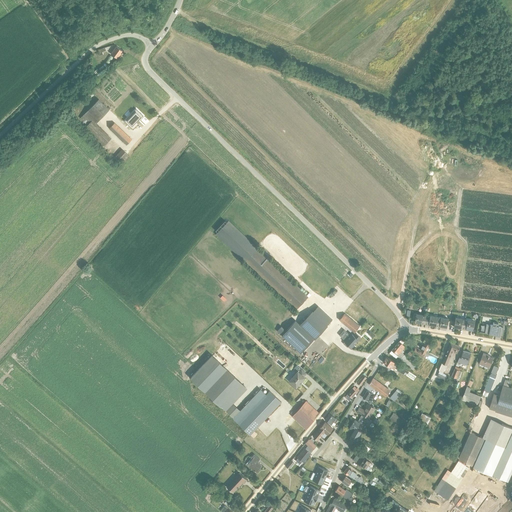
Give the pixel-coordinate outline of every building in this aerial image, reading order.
[(111,54),(118,59),(124,52),(117,46),(111,54)] [(103,52),(107,50),(106,47),(98,50),(100,56),(104,54),(103,52)] [(91,92),(85,98),(88,100),(94,95),(91,92)] [(99,99),(80,118),(87,125),(85,128),(104,146),(112,138),(96,123),(110,109),(99,99)] [(134,110),(122,123),(128,129),(135,122),(137,124),(143,118),(134,110)] [(115,122),(109,128),(126,145),(132,139),(115,122)] [(122,149),(115,157),(117,159),(116,161),(118,164),(120,162),(121,162),(128,154),(122,149)] [(229,221),(216,234),(244,262),(258,248),(229,221)] [(258,248),(244,262),(295,311),(309,296),(258,248)] [(282,327),(277,331),(287,340),(301,353),(314,339),(315,340),(328,326),(327,325),(332,320),(318,306),(313,312),(312,311),(300,324),(296,321),(286,331),(282,327)] [(345,313),(339,320),(354,333),(360,326),(345,313)] [(425,324),(427,316),(426,316),(417,314),(414,313),(413,318),(415,319),(415,322),(425,324)] [(427,316),(425,324),(435,326),(436,326),(437,318),(438,317),(430,315),(430,316),(427,316)] [(437,318),(436,326),(447,328),(448,319),(438,317),(437,318)] [(463,329),(465,320),(456,318),(454,327),(457,328),(462,329),(463,329)] [(465,320),(463,329),(470,330),(473,330),(474,322),(474,321),(465,320)] [(486,324),(485,333),(489,334),(499,336),(499,335),(502,336),(503,331),(504,327),(498,326),(499,324),(493,323),(493,326),(486,324)] [(344,330),(339,335),(346,341),(348,343),(346,346),(350,349),(353,346),(353,347),(361,337),(355,333),(352,337),(344,330)] [(416,347),(413,351),(421,356),(423,357),(425,354),(426,354),(430,345),(432,340),(425,337),(422,342),(424,343),(423,345),(422,345),(421,348),(420,350),(416,347)] [(391,351),(390,353),(396,358),(398,356),(399,358),(413,370),(417,365),(403,353),(404,352),(403,350),(406,347),(402,344),(405,341),(402,339),(399,341),(391,351)] [(439,371),(437,377),(446,381),(446,375),(443,373),(447,365),(448,365),(453,352),(457,353),(460,346),(450,343),(439,371)] [(459,357),(457,362),(467,365),(471,352),(463,350),(461,358),(459,357)] [(409,351),(407,354),(410,357),(410,358),(412,360),(415,357),(409,351)] [(483,353),(479,363),(489,368),(493,358),(487,356),(488,355),(483,353)] [(205,392),(227,369),(212,355),(190,378),(205,392)] [(387,357),(383,362),(394,370),(398,364),(395,362),(387,357)] [(297,371),(289,380),(296,387),(299,383),(300,384),(302,381),(305,377),(304,376),(306,373),(297,364),(294,368),(297,371)] [(484,390),(482,394),(487,396),(489,392),(496,376),(496,375),(499,367),(494,365),(491,371),(484,390)] [(400,366),(397,370),(404,374),(405,372),(408,374),(409,372),(400,366)] [(455,367),(451,376),(458,379),(462,372),(460,371),(461,369),(455,367)] [(227,369),(205,392),(221,407),(221,406),(233,417),(233,418),(254,438),(258,434),(254,431),(282,402),(269,390),(266,394),(260,389),(240,410),(233,403),(247,388),(227,369)] [(284,380),(290,373),(286,370),(281,377),(284,380)] [(358,382),(357,383),(361,386),(367,377),(363,375),(358,382)] [(373,378),(369,384),(387,396),(390,390),(373,378)] [(470,380),(462,400),(477,406),(478,404),(481,396),(469,391),(473,382),(470,380)] [(494,393),(489,408),(495,410),(495,411),(511,416),(511,387),(503,385),(499,395),(494,393)] [(354,386),(345,397),(349,401),(359,390),(357,388),(356,388),(354,386)] [(395,391),(389,398),(394,402),(400,395),(398,393),(399,391),(396,388),(394,391),(395,391)] [(367,390),(363,397),(371,403),(375,396),(367,390)] [(302,404),(315,416),(318,412),(306,401),(302,404)] [(298,410),(311,423),(316,417),(315,416),(302,404),(300,403),(296,408),(298,410)] [(362,415),(369,419),(376,409),(367,403),(364,410),(359,407),(357,410),(356,411),(362,415)] [(311,423),(298,410),(292,416),(306,429),(311,423)] [(329,413),(325,420),(331,424),(333,421),(335,423),(338,426),(341,422),(329,413)] [(393,413),(390,418),(398,424),(402,419),(393,413)] [(422,413),(419,420),(428,425),(431,417),(422,413)] [(369,419),(362,415),(358,421),(355,419),(349,428),(353,431),(350,438),(356,441),(362,431),(357,428),(360,423),(361,424),(363,420),(369,424),(371,420),(369,419)] [(486,439),(473,465),(473,467),(492,475),(508,482),(511,472),(511,427),(491,418),(482,437),(486,439)] [(325,422),(313,436),(318,440),(325,432),(328,435),(333,428),(325,422)] [(486,439),(482,437),(470,432),(462,451),(458,459),(473,465),(486,439)] [(314,444),(310,440),(309,439),(305,443),(313,450),(316,446),(314,444)] [(365,445),(361,450),(366,453),(370,448),(365,445)] [(298,457),(296,460),(300,464),(302,461),(303,462),(311,453),(305,448),(297,457),(298,457)] [(254,454),(246,463),(248,464),(247,465),(257,473),(261,469),(260,468),(262,465),(261,464),(258,462),(261,459),(254,454)] [(357,454),(353,460),(358,464),(357,465),(361,468),(362,466),(368,471),(370,467),(369,467),(372,463),(359,454),(358,454),(357,454)] [(448,470),(434,491),(448,500),(469,467),(458,461),(451,472),(448,470)] [(315,473),(326,478),(329,470),(318,466),(315,473)] [(348,467),(344,472),(363,486),(365,483),(363,481),(361,476),(359,477),(357,475),(356,474),(348,467)] [(236,475),(226,486),(233,493),(243,482),(244,484),(247,480),(239,472),(238,473),(238,472),(236,474),(236,475)] [(326,478),(315,473),(312,480),(323,484),(326,478)] [(348,486),(352,480),(346,476),(341,482),(348,486)] [(306,493),(317,498),(318,495),(320,490),(310,486),(306,493)] [(339,486),(335,491),(350,501),(352,498),(351,497),(353,494),(346,489),(345,490),(339,486)] [(317,498),(306,493),(303,501),(314,505),(315,501),(316,501),(317,498)] [(462,497),(455,506),(461,511),(462,511),(471,502),(467,499),(466,500),(462,497)] [(329,505),(325,511),(336,511),(338,510),(341,511),(345,511),(349,506),(334,498),(333,500),(332,500),(329,505)]
